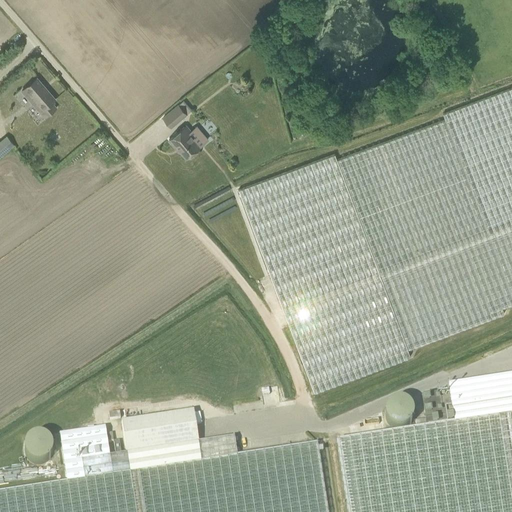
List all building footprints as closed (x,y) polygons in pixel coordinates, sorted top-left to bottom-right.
[(56,99),(37,78),(25,88),(44,109),(42,111),(47,117),(57,108),(52,102),(56,99)] [(511,88),(443,114),(445,120),(337,160),(335,154),(239,190),(314,393),(411,357),(408,349),(504,314),(502,308),(511,304),(511,88)] [(178,105),(163,118),(171,127),(187,115),(178,105)] [(186,126),(169,140),(176,149),(177,148),(186,158),(200,147),(189,133),(191,132),(186,126)] [(194,133),(199,141),(207,136),(201,128),(194,133)] [(7,135),(0,140),(0,145),(6,153),(15,145),(7,135)] [(511,375),(448,386),(449,392),(440,393),(444,417),(425,420),(427,428),(511,414),(511,375)] [(385,413),(385,416),(385,418),(386,420),(387,423),(388,425),(390,426),(392,428),(394,429),(396,430),(398,430),(401,430),(403,430),(405,429),(407,428),(409,426),(411,425),(412,423),(413,420),(414,418),(414,416),(414,413),(413,411),(412,409),(411,407),(409,405),(407,404),(405,403),(403,402),(401,402),(398,402),(396,402),(394,403),(392,404),(390,405),(388,407),(387,409),(386,411),(385,413)] [(122,423),(126,455),(198,444),(194,412),(122,423)] [(511,511),(511,414),(427,428),(338,442),(349,511),(511,511)] [(234,438),(198,444),(126,455),(109,457),(105,429),(60,436),(67,483),(0,493),(0,511),(327,511),(317,444),(237,457),(234,438)] [(53,453),(53,451),(53,448),(52,446),(51,444),(50,442),(48,440),(47,439),(44,438),(42,437),(40,437),(38,437),(35,437),(33,438),(31,439),(29,440),(27,442),(26,444),(25,446),(25,448),(24,451),(25,453),(25,455),(26,458),(27,460),(29,461),(31,463),(33,464),(35,465),(38,465),(40,465),(42,465),(44,464),(47,463),(48,461),(50,460),(51,458),(52,455),(53,453)]
